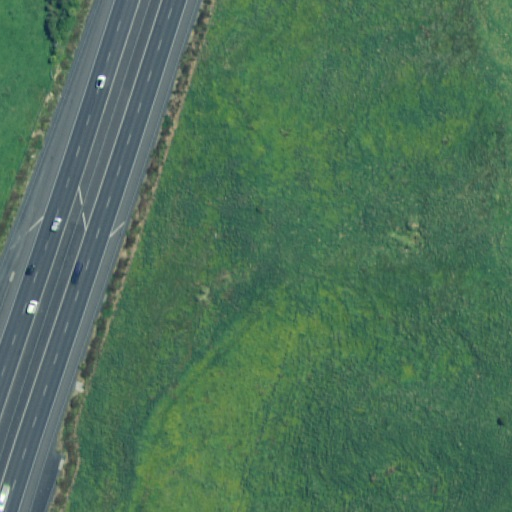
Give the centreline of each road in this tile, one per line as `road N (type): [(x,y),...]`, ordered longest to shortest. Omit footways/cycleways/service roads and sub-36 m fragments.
road 1 (motorway): [(178,0),(19,511)]
road 2 (motorway): [(0,382),(126,0)]
